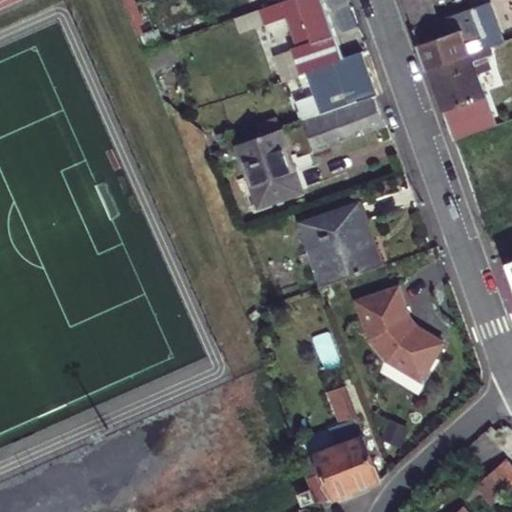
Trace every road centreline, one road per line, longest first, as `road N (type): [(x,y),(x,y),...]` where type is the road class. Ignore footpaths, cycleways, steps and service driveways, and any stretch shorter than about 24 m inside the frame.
road 1 (residential): [(511,372),(379,0)]
road 2 (residential): [(386,511),(405,480),(511,382)]
